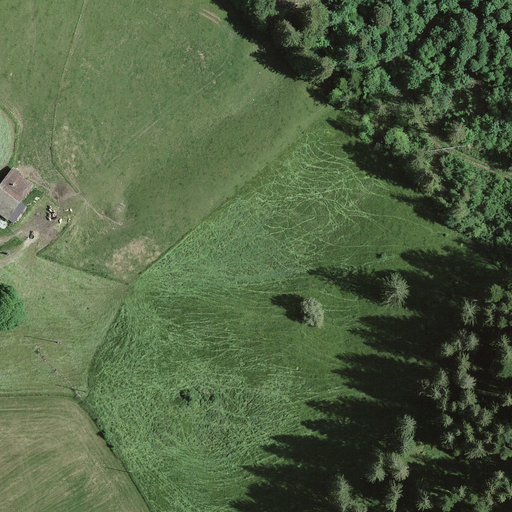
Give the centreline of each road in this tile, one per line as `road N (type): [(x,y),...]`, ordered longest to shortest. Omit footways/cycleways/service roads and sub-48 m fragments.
road 1 (track): [(0,242),(115,172),(321,0)]
road 2 (track): [(462,0),(412,49),(409,85),(435,138),(511,175)]
